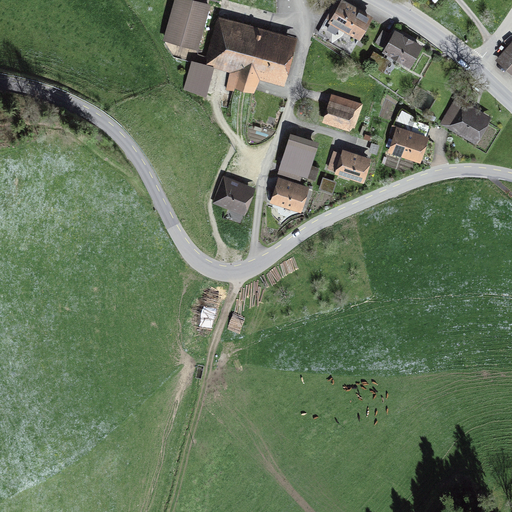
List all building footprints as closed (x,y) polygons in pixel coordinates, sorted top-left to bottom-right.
[(176,0),(166,39),(196,47),(208,4),(193,0),(176,0)] [(338,0),(337,0),(318,33),(324,36),(323,38),(350,54),(361,35),(358,34),(368,17),(338,0)] [(235,87),(253,91),(258,71),(279,77),(289,42),(268,36),(270,31),(224,18),(216,21),(206,58),(240,67),(235,87)] [(390,35),(382,31),(375,43),(383,47),(390,35)] [(395,33),(386,50),(409,63),(419,47),(411,42),(411,41),(395,33)] [(511,71),(511,44),(499,60),(511,71)] [(193,62),(185,88),(190,89),(197,64),(193,62)] [(362,104),(333,95),(326,119),(331,121),(332,118),(354,125),(362,104)] [(458,96),(444,118),(474,136),(484,119),(463,107),(467,101),(458,96)] [(399,131),(393,149),(428,160),(431,149),(431,142),(424,139),(428,125),(415,121),(410,135),(399,131)] [(314,145),(291,138),(282,166),(299,172),(305,174),(314,145)] [(367,159),(344,152),(344,154),(334,151),(329,168),(361,178),(367,159)] [(282,166),(280,174),(296,179),(299,172),(282,166)] [(322,177),(319,187),(331,191),(334,181),(322,177)] [(281,182),(275,199),(297,207),(303,189),(281,182)] [(226,183),(219,201),(240,210),(248,191),(226,183)]
